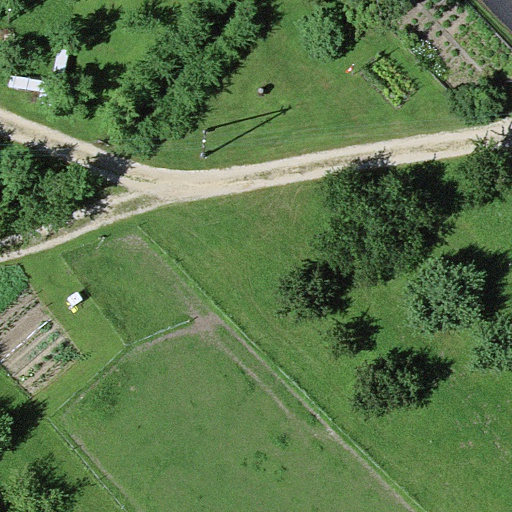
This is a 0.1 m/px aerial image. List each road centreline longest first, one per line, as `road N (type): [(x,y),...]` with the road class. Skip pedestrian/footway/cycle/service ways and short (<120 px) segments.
road 1 (track): [(171,187),(270,178),(511,130)]
road 2 (track): [(0,122),(117,174),(171,187)]
road 3 (track): [(171,187),(0,250)]
